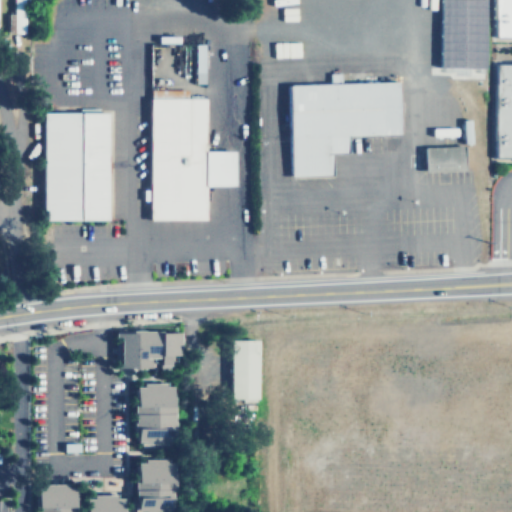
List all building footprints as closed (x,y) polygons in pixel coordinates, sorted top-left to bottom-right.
[(7,13),(7,33),(24,32),(23,0),(12,0),(12,13),(7,13)] [(435,0),(435,66),(480,67),(480,0),(435,0)] [(493,0),(511,0),(511,37),(493,37),(493,0)] [(202,44),(194,44),(193,70),(201,70),(202,44)] [(494,63),(511,63),(511,160),(492,160),(494,63)] [(283,85),(393,81),(395,138),(341,140),(342,154),(325,154),(326,175),(286,177),(283,85)] [(147,96),(205,96),(206,149),(233,148),(234,187),(202,188),(203,220),(149,220),(147,96)] [(40,111),(105,111),(105,221),(40,221),(40,111)] [(469,143),(468,118),(459,119),(460,143),(469,143)] [(421,171),(459,170),(459,145),(420,146),(421,171)] [(175,331),(113,331),(112,367),(154,368),(154,369),(168,369),(168,360),(174,360),(175,331)] [(227,340),(228,398),(257,398),(256,339),(227,340)] [(130,383),(129,444),(168,445),(169,384),(130,383)] [(133,511),(170,511),(170,459),(133,459),(133,511)] [(34,484),(33,511),(71,511),(72,484),(34,484)] [(84,495),(83,511),(120,511),(121,496),(84,495)]
